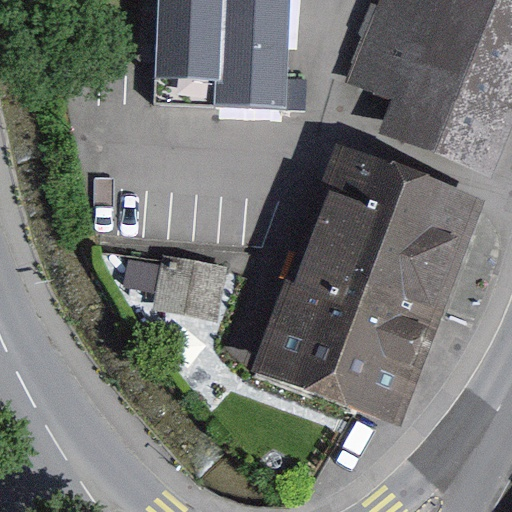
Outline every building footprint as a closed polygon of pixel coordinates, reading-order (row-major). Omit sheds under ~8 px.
[(158,0),(154,106),(286,112),(290,0),(158,0)] [(388,0),(356,85),(394,100),(433,0),(388,0)] [(511,60),(511,56),(511,18),(467,0),(433,0),(394,100),(412,107),(401,136),(476,165),(511,73),(511,60)] [(348,163),(312,261),(429,305),(465,207),(348,163)] [(352,394),(391,409),(429,305),(312,261),(273,365),(261,360),(254,378),(346,412),(352,394)] [(169,263),(162,302),(212,311),(219,272),(169,263)]
